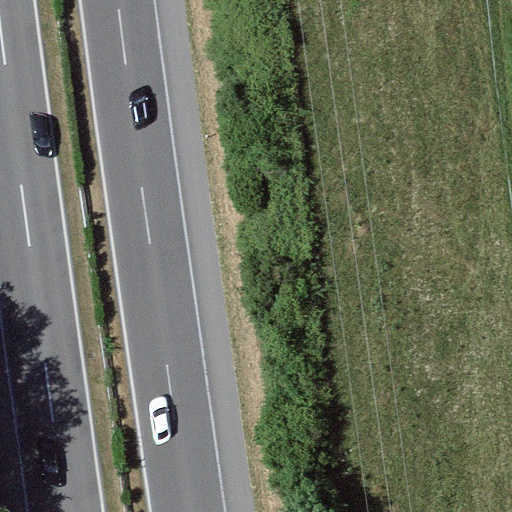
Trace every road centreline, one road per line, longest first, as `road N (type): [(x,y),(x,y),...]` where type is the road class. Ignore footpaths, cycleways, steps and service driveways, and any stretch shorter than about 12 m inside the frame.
road 1 (motorway): [(189,511),(119,0)]
road 2 (motorway): [(0,14),(67,511)]
